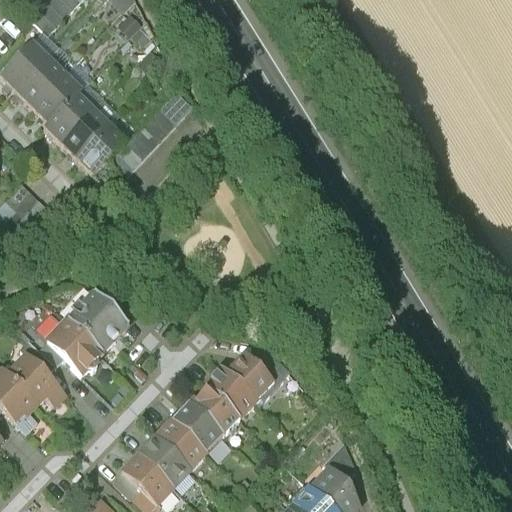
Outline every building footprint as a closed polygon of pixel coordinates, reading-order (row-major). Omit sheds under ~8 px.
[(86,0),(52,0),(28,25),(46,42),(86,0)] [(32,47),(0,80),(0,85),(14,99),(48,63),(32,47)] [(48,63),(14,99),(30,114),(65,79),(48,63)] [(65,79),(30,114),(47,130),(76,101),(81,95),(65,79)] [(173,97),(125,148),(107,166),(125,183),(191,113),(173,97)] [(47,130),(41,136),(57,152),(92,117),(76,101),(47,130)] [(92,117),(57,152),(74,168),(108,133),(92,117)] [(108,133),(74,168),(90,184),(107,166),(125,148),(108,133)] [(39,238),(55,221),(19,188),(3,205),(39,238)] [(127,336),(89,301),(64,328),(102,363),(127,336)] [(102,363),(64,328),(41,351),(60,369),(80,387),(102,363)] [(18,357),(22,362),(46,384),(60,369),(41,351),(36,357),(26,348),(18,357)] [(274,390),(242,360),(223,379),(256,410),(274,390)] [(46,384),(22,362),(3,382),(38,414),(44,407),(53,415),(65,402),(46,384)] [(256,410),(223,379),(218,374),(201,392),(206,397),(239,427),(256,410)] [(38,414),(3,382),(0,378),(0,420),(17,436),(38,414)] [(239,427),(206,397),(195,408),(191,405),(187,410),(223,444),(239,427)] [(223,444),(187,410),(169,428),(206,462),(223,444)] [(190,479),(206,462),(169,428),(153,444),(190,479)] [(172,497),(190,479),(153,444),(135,463),(172,497)] [(136,511),(158,511),(172,497),(135,463),(111,489),(136,511)] [(309,493),(307,495),(325,511),(356,511),(349,497),(318,468),(301,486),(309,493)] [(325,511),(307,495),(291,511),(325,511)]
